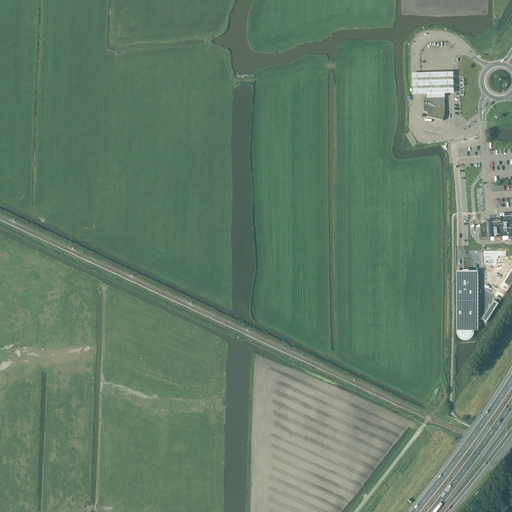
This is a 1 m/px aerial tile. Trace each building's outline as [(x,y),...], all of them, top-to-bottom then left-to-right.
[(453,95),(453,74),(447,74),(416,74),(411,75),(411,96),(417,96),(424,96),(424,99),(424,100),(432,100),(438,100),(438,99),(442,99),(444,99),(444,95),(448,95),(453,95)] [(426,118),(442,122),(444,116),(444,115),(444,114),(444,112),(444,111),(444,109),(444,99),(442,99),(438,99),(438,100),(432,100),(424,100),(424,99),(423,99),(423,112),(428,113),(426,118)] [(504,217),(500,217),(501,221),(490,222),(490,224),(481,224),(482,239),(487,238),(487,239),(491,239),(491,240),(494,240),(494,239),(503,238),(503,239),(511,238),(511,214),(504,215),(504,217)] [(456,332),(457,332),(458,332),(458,333),(458,335),(459,337),(460,338),(462,339),(463,340),(466,341),(468,340),(470,339),(471,338),(472,337),(473,335),(473,333),(473,332),(474,332),(478,332),(478,330),(478,272),(473,272),(469,272),(469,271),(463,271),(463,272),(460,272),(456,272),(456,332)] [(499,304),(493,301),(491,305),(490,307),(481,320),(486,322),(487,323),(495,310),(496,308),(499,304)]
